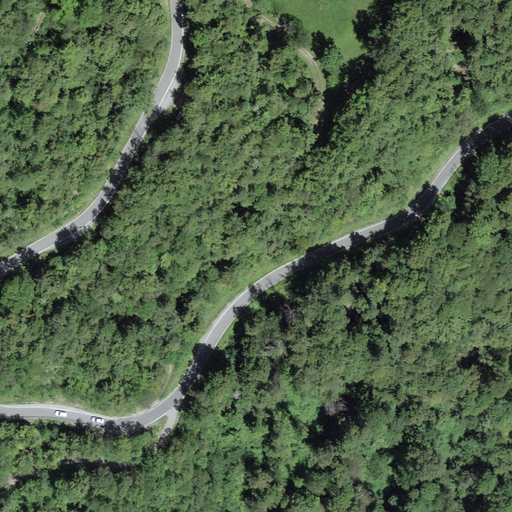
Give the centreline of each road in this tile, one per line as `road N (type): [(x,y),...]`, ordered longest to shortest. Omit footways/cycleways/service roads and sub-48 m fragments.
road 1 (tertiary): [(511,117),(466,149),(408,214),(292,266),(241,302),(181,391),(153,416),(107,424),(0,411)]
road 2 (track): [(164,408),(190,273),(233,218),(312,149),(317,134),(321,90),(313,58),(249,0)]
road 3 (tertiary): [(0,270),(101,201),(170,70),(176,0)]
road 4 (track): [(0,491),(41,467),(135,460),(160,439),(173,400)]
